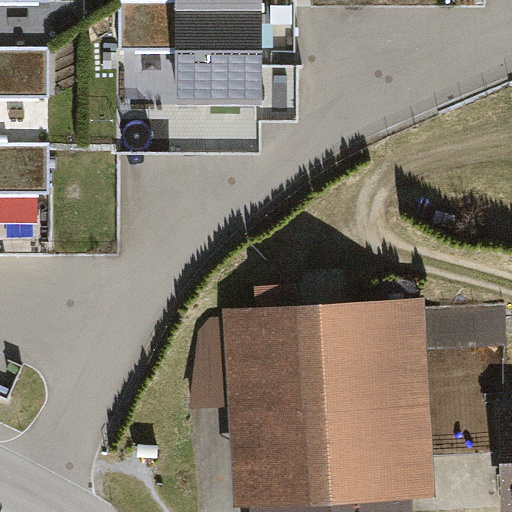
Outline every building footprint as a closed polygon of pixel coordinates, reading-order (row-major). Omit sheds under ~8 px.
[(0,0),(0,190),(49,190),(49,144),(0,144),(0,96),(49,96),(49,46),(0,46),(0,0)] [(259,0),(171,0),(172,2),(116,4),(117,50),(172,49),(173,105),(262,102),(259,0)] [(62,241),(124,236),(123,214),(60,219),(62,241)] [(248,310),(221,312),(222,329),(195,330),(182,412),(225,410),(229,501),(245,500),(245,511),(401,511),(401,494),(423,493),(415,303),(292,309),(291,285),(247,287),(248,310)] [(467,340),(511,340),(511,298),(468,297),(467,340)] [(511,511),(511,409),(492,409),(490,511),(511,511)]
